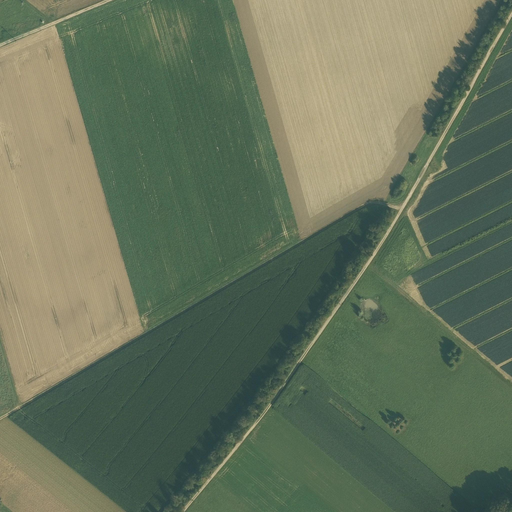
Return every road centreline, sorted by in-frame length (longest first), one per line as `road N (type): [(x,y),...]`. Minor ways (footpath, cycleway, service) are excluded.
road 1 (track): [(0,419),(370,202),(400,208)]
road 2 (track): [(400,208),(294,372),(184,511)]
road 3 (track): [(511,11),(400,208)]
road 4 (track): [(117,0),(0,47)]
